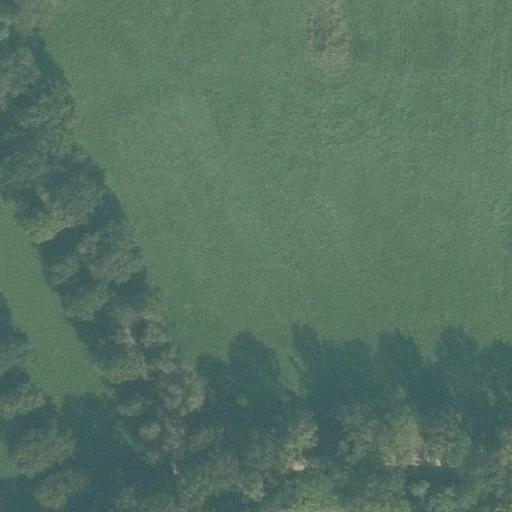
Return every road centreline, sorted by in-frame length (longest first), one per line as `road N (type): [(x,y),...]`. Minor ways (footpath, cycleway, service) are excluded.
road 1 (track): [(0,84),(218,496)]
road 2 (unclassified): [(185,511),(295,462),(374,457),(511,471)]
